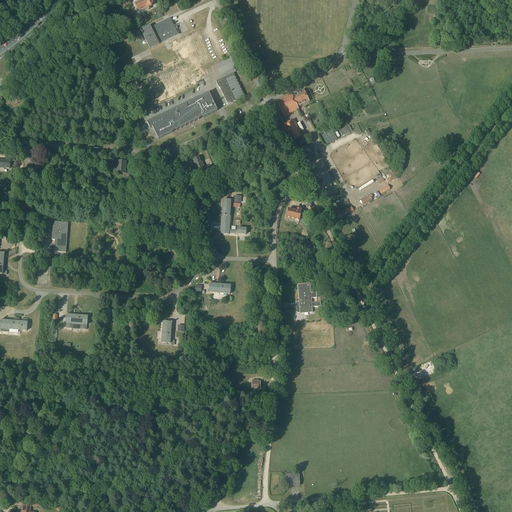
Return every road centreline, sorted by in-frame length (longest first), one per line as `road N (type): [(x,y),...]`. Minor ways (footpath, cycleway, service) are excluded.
road 1 (residential): [(216,259),(156,299),(27,287),(19,273),(27,143)]
road 2 (track): [(358,295),(511,103)]
road 3 (residential): [(274,260),(275,215),(296,173),(267,102)]
road 4 (track): [(298,500),(451,489)]
road 5 (residential): [(173,148),(27,143)]
road 6 (unclassified): [(115,0),(35,49),(0,83)]
road 7 (residential): [(511,48),(371,55)]
